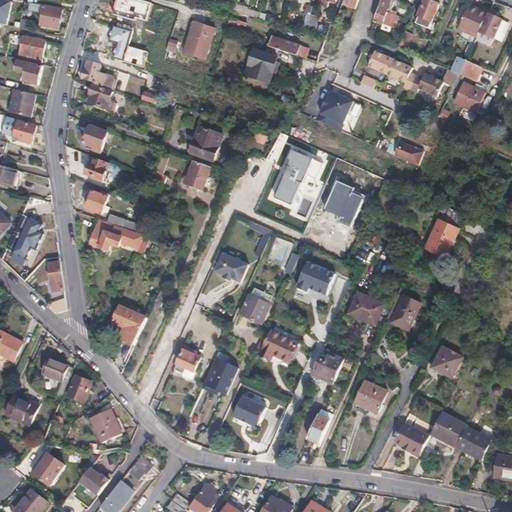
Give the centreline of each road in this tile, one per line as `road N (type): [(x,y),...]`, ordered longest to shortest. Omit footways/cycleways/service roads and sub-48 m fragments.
road 1 (residential): [(85,0),(53,127),(77,345)]
road 2 (residential): [(182,454),(511,510)]
road 3 (residential): [(77,345),(182,454)]
road 4 (unknown): [(370,0),(313,113)]
